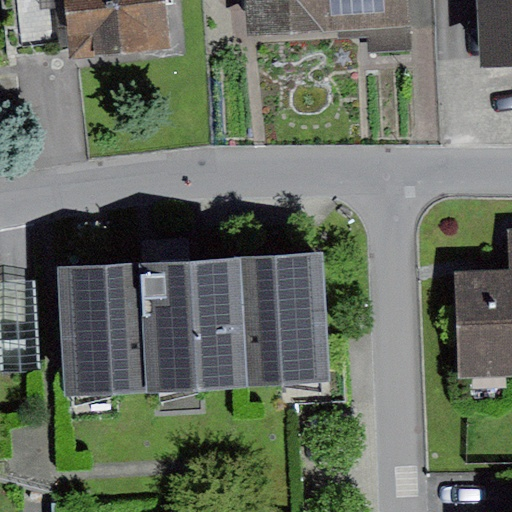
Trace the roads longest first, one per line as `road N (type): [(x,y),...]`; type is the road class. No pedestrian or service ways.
road 1 (residential): [(388,170),(209,173),(0,201)]
road 2 (residential): [(388,170),(405,511)]
road 3 (residential): [(511,174),(388,170)]
